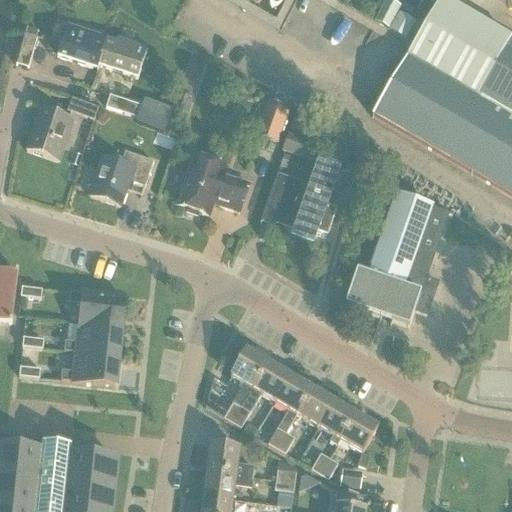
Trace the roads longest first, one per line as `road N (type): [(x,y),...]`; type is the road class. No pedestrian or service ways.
road 1 (residential): [(425,403),(209,281)]
road 2 (residential): [(209,281),(0,213)]
road 3 (residential): [(171,449),(209,281)]
road 4 (residential): [(171,449),(18,432)]
